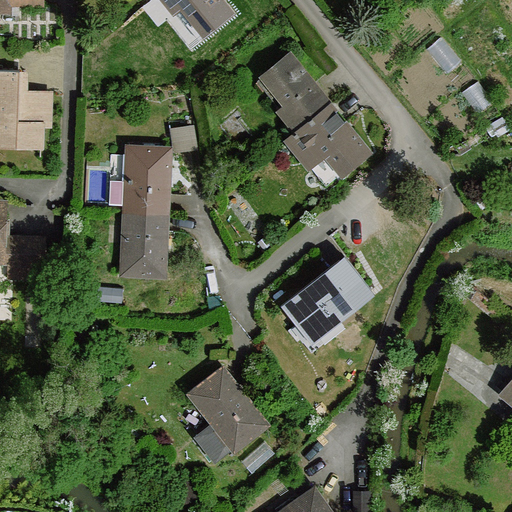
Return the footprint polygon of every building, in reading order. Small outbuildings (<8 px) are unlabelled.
[(47,0),(0,0),(0,15),(47,16),(47,0)] [(236,14),(224,0),(170,0),(203,40),(236,14)] [(374,153),(292,52),(259,79),(300,131),(289,140),(311,168),(323,158),(340,180),(374,153)] [(29,70),(0,69),(0,148),(43,150),(43,127),(53,127),(53,88),(28,88),(29,70)] [(174,147),(129,144),(122,275),(167,277),(174,147)] [(0,264),(10,265),(9,273),(47,274),(48,235),(7,234),(8,199),(0,199),(0,264)] [(379,293),(349,255),(288,303),(317,341),(379,293)] [(228,367),(193,395),(215,423),(197,438),(217,463),(270,422),(228,367)] [(334,511),(318,489),(285,511),(334,511)]
